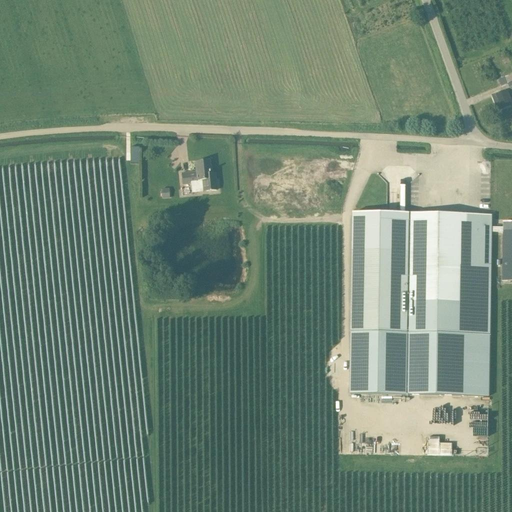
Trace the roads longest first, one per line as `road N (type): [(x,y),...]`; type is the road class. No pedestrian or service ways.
road 1 (unclassified): [(0,141),(157,128),(473,146)]
road 2 (unclassified): [(473,146),(426,0)]
